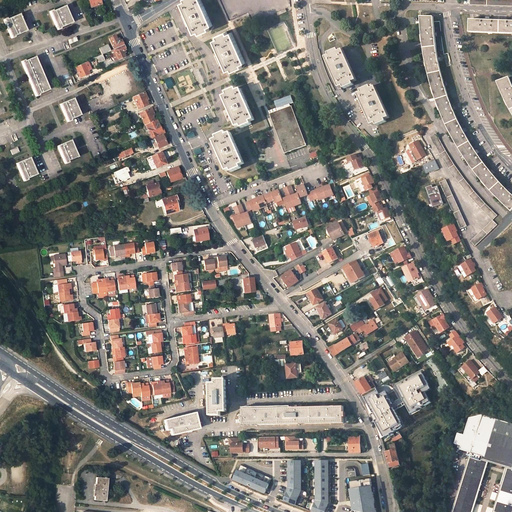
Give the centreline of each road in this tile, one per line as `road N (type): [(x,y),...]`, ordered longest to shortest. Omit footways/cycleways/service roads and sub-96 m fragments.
road 1 (residential): [(511,381),(451,311),(377,167),(332,104),(307,13)]
road 2 (residential): [(161,262),(87,271),(82,305),(97,317),(112,379),(166,371),(174,358),(170,320)]
road 3 (secondary): [(278,511),(191,472),(37,375)]
road 4 (secondary): [(56,400),(251,511)]
road 5 (residential): [(210,207),(126,25)]
road 6 (residential): [(511,164),(482,131),(467,98),(446,6)]
road 7 (residential): [(378,452),(353,395),(286,306)]
road 8 (unknown): [(164,3),(194,39),(220,100),(216,127),(201,140)]
road 9 (residential): [(437,128),(428,137),(471,227),(465,236),(474,254)]
road 10 (residential): [(122,17),(4,59)]
road 11 (residential): [(400,11),(411,75),(437,128)]
